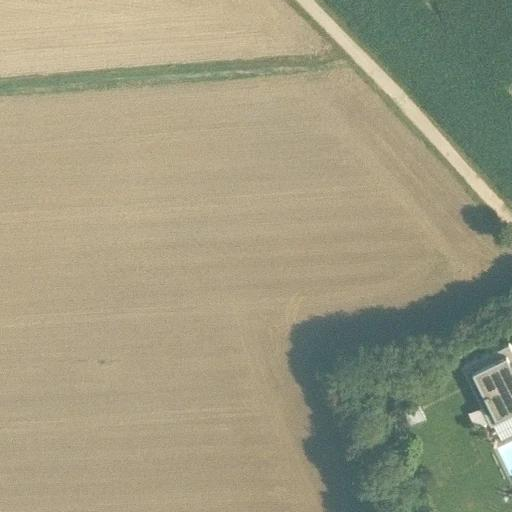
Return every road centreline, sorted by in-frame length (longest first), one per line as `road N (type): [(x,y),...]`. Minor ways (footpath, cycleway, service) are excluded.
road 1 (track): [(0,93),(331,68),(354,51)]
road 2 (track): [(511,223),(302,0)]
